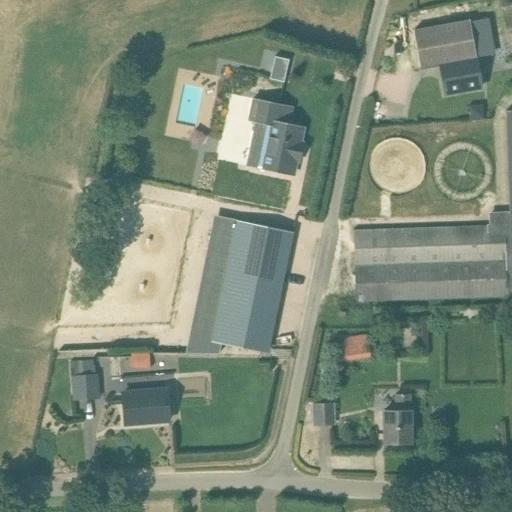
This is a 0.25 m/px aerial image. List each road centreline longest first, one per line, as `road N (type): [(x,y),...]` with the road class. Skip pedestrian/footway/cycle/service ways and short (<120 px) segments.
road 1 (unclassified): [(275,481),(379,0)]
road 2 (unclassified): [(0,490),(275,481)]
road 3 (unclassified): [(511,483),(358,490),(275,481)]
